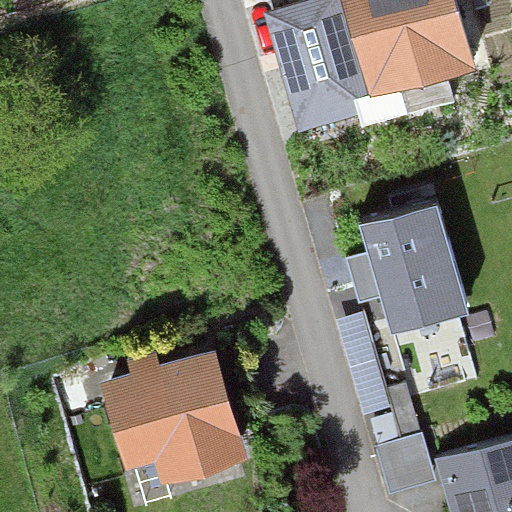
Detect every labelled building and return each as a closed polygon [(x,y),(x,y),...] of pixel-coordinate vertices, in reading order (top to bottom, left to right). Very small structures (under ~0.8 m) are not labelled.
[(371,95),(344,0),(304,0),(265,11),(300,131),(360,114),(355,99),(371,95)] [(458,0),(344,0),(371,95),(371,98),(477,69),(458,0)] [(360,225),(368,250),(382,296),(393,335),(466,314),(470,313),(439,203),(360,225)] [(359,303),(382,296),(368,250),(346,257),(359,303)] [(470,313),(466,314),(474,341),(495,335),(488,308),(470,313)] [(362,312),(335,320),(364,414),(392,406),(386,388),(362,312)] [(133,372),(102,381),(127,470),(156,462),(163,486),(249,462),(218,350),(161,366),(157,350),(129,358),(133,372)] [(80,371),(60,377),(70,411),(91,405),(80,371)] [(407,382),(386,388),(392,406),(402,438),(422,432),(407,382)] [(402,438),(376,445),(390,493),(436,480),(424,431),(422,432),(402,438)] [(511,511),(511,438),(437,460),(451,511),(511,511)]
